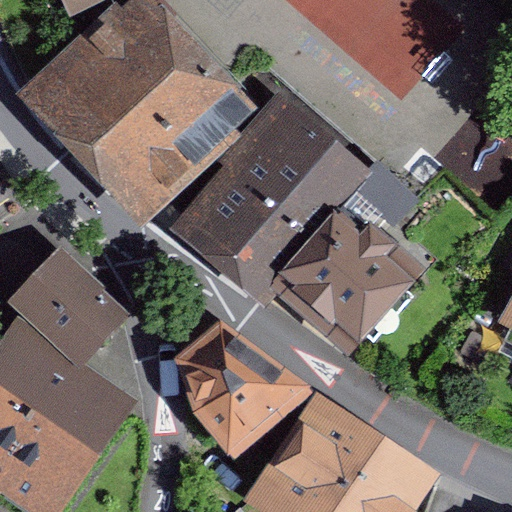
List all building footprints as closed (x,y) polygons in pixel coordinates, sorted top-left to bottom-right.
[(259,114),(152,0),(137,0),(123,14),(115,6),(12,103),(139,240),(243,143),(236,135),(259,114)] [(44,0),(60,31),(121,0),(44,0)] [(265,326),(277,312),(267,304),(354,204),(374,180),(284,103),(268,122),(225,171),(231,176),(171,245),(265,326)] [(374,180),(354,204),(399,242),(429,208),(420,200),(384,169),(374,180)] [(277,312),(348,374),(374,344),(380,350),(422,302),(415,296),(429,280),(415,269),(421,262),(399,242),(354,204),(267,304),(277,312)] [(0,320),(9,330),(65,386),(76,376),(122,330),(49,258),(0,307),(0,320)] [(0,511),(59,511),(129,411),(76,376),(65,386),(9,330),(0,343),(0,511)] [(219,475),(299,405),(209,336),(165,376),(179,430),(219,475)] [(415,511),(429,492),(306,409),(235,511),(415,511)]
